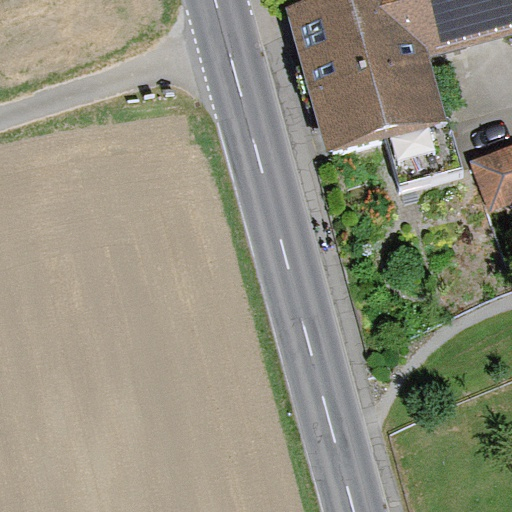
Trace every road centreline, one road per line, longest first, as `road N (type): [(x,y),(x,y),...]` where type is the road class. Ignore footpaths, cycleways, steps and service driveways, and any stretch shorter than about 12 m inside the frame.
road 1 (secondary): [(216,0),(354,511)]
road 2 (track): [(228,46),(0,119)]
